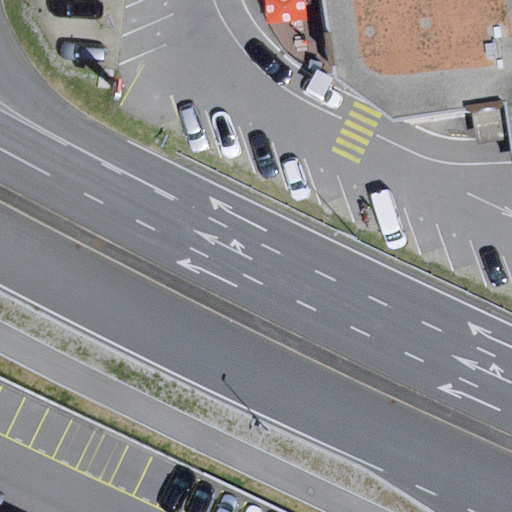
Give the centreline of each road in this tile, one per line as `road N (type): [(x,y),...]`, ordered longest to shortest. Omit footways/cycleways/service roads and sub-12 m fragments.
road 1 (primary): [(0,241),(327,410),(511,494)]
road 2 (primary): [(511,389),(232,260)]
road 3 (primary): [(232,260),(0,61)]
road 4 (primary): [(232,260),(0,140)]
